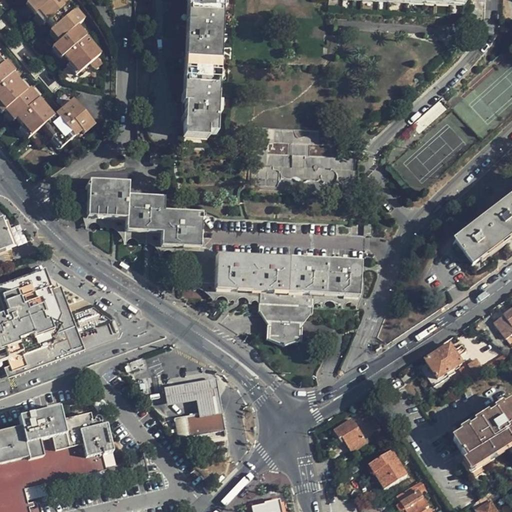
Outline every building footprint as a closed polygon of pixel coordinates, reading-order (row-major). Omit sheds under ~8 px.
[(26,0),(29,3),(26,6),(35,16),(53,0),(26,0)] [(53,0),(35,16),(44,26),(47,24),(53,31),(50,33),(59,44),(77,28),(83,22),(63,0),(53,0)] [(215,136),(222,0),(189,0),(182,135),(215,136)] [(44,26),(50,33),(53,31),(47,24),(44,26)] [(52,50),(60,59),(64,56),(70,64),(67,67),(76,77),(91,64),(98,58),(100,56),(77,28),(59,44),(52,50)] [(60,59),(67,67),(70,64),(64,56),(60,59)] [(101,62),(98,58),(91,64),(94,68),(101,62)] [(22,97),(0,70),(0,114),(0,115),(22,97)] [(26,94),(22,97),(0,115),(9,125),(13,122),(19,129),(16,132),(24,142),(45,125),(49,121),(26,94)] [(439,101),(426,113),(433,121),(446,109),(439,101)] [(70,104),(49,121),(45,125),(55,137),(52,139),(60,148),(77,134),(80,137),(90,128),(70,104)] [(9,125),(16,132),(19,129),(13,122),(9,125)] [(260,169),(261,186),(280,185),(279,167),(260,169)] [(128,191),(89,189),(89,193),(86,193),(86,196),(88,196),(87,220),(127,222),(126,237),(161,239),(161,253),(200,255),(201,228),(203,229),(204,224),(202,224),(202,221),(164,219),(164,206),(128,204),(128,191)] [(511,199),(455,244),(472,267),(511,236),(511,199)] [(11,247),(16,246),(8,219),(3,220),(11,247)] [(0,252),(10,249),(0,222),(0,252)] [(369,226),(364,226),(363,236),(368,236),(371,234),(372,229),(370,227),(369,226)] [(214,298),(258,299),(257,311),(267,327),(267,335),(266,341),(282,347),(299,342),(299,337),(299,329),(310,315),(311,301),(358,304),(360,267),(215,260),(214,298)] [(0,357),(5,355),(11,372),(78,347),(56,289),(48,291),(42,274),(13,285),(11,282),(0,286),(0,357)] [(511,349),(511,347),(511,311),(494,325),(511,349)] [(450,346),(425,362),(427,365),(437,381),(462,365),(458,359),(466,353),(462,347),(454,352),(450,346)] [(466,381),(474,376),(466,365),(459,370),(466,381)] [(476,380),(474,376),(466,381),(469,386),(476,380)] [(195,402),(198,416),(220,412),(215,381),(163,389),(166,407),(195,402)] [(511,402),(453,441),(472,469),(511,443),(511,402)] [(0,511),(26,511),(21,489),(34,486),(102,470),(99,456),(112,453),(106,426),(92,429),(89,416),(62,422),(59,409),(18,419),(21,432),(0,437),(0,511)] [(224,432),(220,412),(198,416),(173,420),(177,440),(224,432)] [(341,437),(344,442),(352,454),(367,445),(351,420),(334,432),(338,439),(341,437)] [(391,452),(389,453),(400,471),(402,469),(391,452)] [(400,471),(389,453),(372,464),(377,472),(380,471),(390,487),(407,477),(402,469),(400,471)] [(384,491),(390,487),(380,471),(377,472),(372,464),(368,466),(384,491)] [(425,485),(422,480),(417,483),(420,488),(425,485)] [(40,511),(34,486),(21,489),(26,511),(40,511)] [(398,498),(406,511),(426,511),(425,510),(429,507),(416,487),(398,498)] [(280,511),(277,492),(251,497),(253,509),(240,511),(280,511)] [(496,511),(490,503),(476,511),(475,511),(496,511)]
